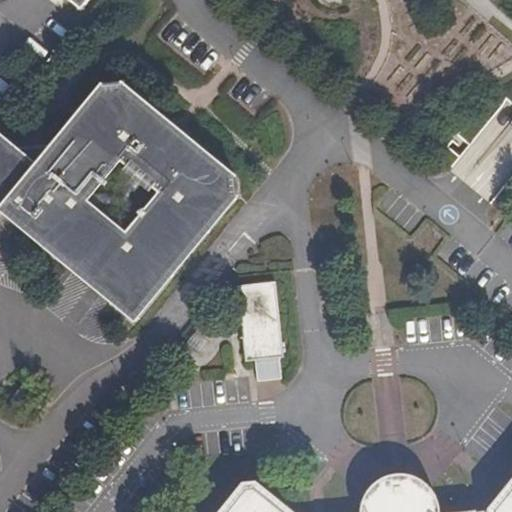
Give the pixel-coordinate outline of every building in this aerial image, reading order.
[(65,0),(79,11),(87,0),(65,0)] [(52,160),(34,161),(34,153),(23,151),(0,132),(0,228),(6,220),(141,327),(244,203),(241,181),(126,90),(109,91),(61,151),(51,152),(52,160)] [(288,364),(284,289),(248,291),(253,366),(288,364)] [(202,368),(230,334),(217,324),(189,358),(202,368)] [(35,389),(26,382),(9,402),(19,409),(35,389)] [(511,511),(511,497),(500,511),(293,511),(263,487),(248,488),(227,511),(511,511)] [(440,511),(435,503),(431,497),(425,493),(416,492),(410,490),(400,491),(393,493),(385,496),(377,502),(371,507),(368,511),(440,511)]
